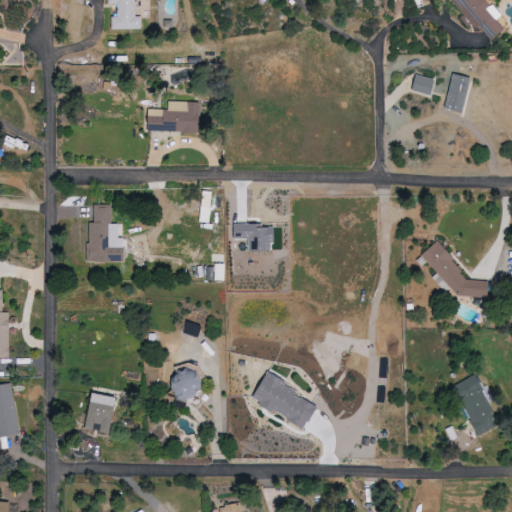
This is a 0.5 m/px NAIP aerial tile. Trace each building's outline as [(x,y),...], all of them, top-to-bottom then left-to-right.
[(114,29),(143,30),(143,16),(137,16),(137,0),(110,0),(110,4),(120,4),(119,16),(114,16),(114,29)] [(452,0),(486,42),(501,30),(494,20),(498,17),(485,0),(481,3),(478,0),(452,0)] [(463,113),(470,78),(451,74),(444,109),(463,113)] [(409,91),(429,96),(434,80),(414,75),(409,91)] [(170,110),(150,110),(150,132),(201,132),(201,119),(201,102),(170,102),(170,110)] [(211,223),(215,191),(205,190),(201,221),(211,223)] [(90,262),(127,261),(127,238),(121,238),(121,223),(113,223),(113,204),(96,205),(97,223),(89,223),(90,262)] [(486,298),(488,282),(468,280),(438,242),(417,260),(422,266),(428,262),(437,274),(433,277),(445,293),(451,288),(456,295),(486,298)] [(0,357),(12,357),(12,312),(5,312),(5,291),(0,291),(0,357)] [(185,333),(198,338),(203,326),(190,321),(185,333)] [(200,372),(175,371),(173,396),(198,397),(200,372)] [(478,437),(501,426),(478,376),(455,386),(478,437)] [(0,438),(21,435),(13,383),(0,385),(0,438)] [(120,398),(96,392),(88,429),(99,431),(112,434),(120,398)] [(0,511),(7,511),(9,501),(0,500),(0,511)] [(244,511),(243,503),(223,506),(224,511),(244,511)]
